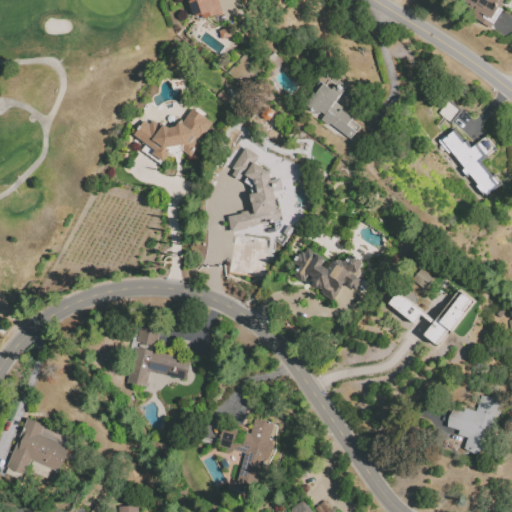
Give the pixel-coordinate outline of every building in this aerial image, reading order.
[(215,0),(221,16),(205,22),(204,17),(196,19),(188,0),(215,0)] [(505,0),(499,10),(503,12),(492,30),(464,12),(469,4),(463,0),(505,0)] [(349,126),(343,133),(332,124),(329,128),(323,122),(327,117),(321,113),(318,117),(305,106),(322,84),(325,86),(330,81),(332,83),(335,78),(348,88),(336,103),(344,109),(342,111),(349,116),(344,123),(349,126)] [(462,113),(452,125),(440,115),(449,103),(462,113)] [(132,134),(153,149),(151,153),(162,161),(171,146),(182,144),(179,149),(190,156),(199,144),(196,142),(200,136),(202,137),(211,122),(190,107),(181,122),(177,121),(173,126),(168,127),(162,123),(160,125),(151,119),(148,123),(142,119),(132,134)] [(444,143),(456,133),(466,145),(468,143),(473,149),(487,138),(497,151),(480,164),(500,188),(488,197),(485,195),(483,197),(477,189),(479,187),(470,176),(467,178),(463,173),(466,170),(444,143)] [(244,147),(257,155),(253,162),(268,171),(270,179),(279,177),(281,189),(272,191),(276,207),(279,207),(281,219),(246,225),(246,228),(230,231),(226,216),(239,213),(238,210),(251,208),(248,193),(256,192),(253,180),(241,174),(238,179),(230,174),(233,169),(230,167),(244,147)] [(369,293),(358,311),(339,299),(338,301),(312,285),(313,282),(302,274),(313,257),(369,293)] [(432,276),(418,269),(411,281),(425,288),(432,276)] [(402,308),(401,289),(441,287),(441,290),(447,284),(456,292),(450,299),(461,308),(463,306),(471,313),(459,326),(438,309),(432,307),(402,308)] [(472,301),(458,289),(422,334),(437,346),(472,301)] [(387,303),(412,323),(422,311),(396,291),(387,303)] [(163,327),(158,348),(138,343),(143,322),(163,327)] [(192,363),(187,382),(151,374),(148,389),(127,384),(135,350),(192,363)] [(457,435),(463,417),(475,421),(482,398),(502,404),(485,458),(465,451),(469,439),(457,435)] [(72,449),(61,474),(33,462),(27,477),(8,469),(29,421),(47,428),(43,436),(72,449)] [(257,490),(243,486),(239,486),(247,455),(220,448),(225,429),(239,433),(237,443),(245,445),(248,436),(253,437),(257,422),(275,427),(271,442),(276,443),(271,463),(265,461),(258,486),(257,490)] [(310,511),(303,499),(283,511),(275,511),(274,511),(310,511)]
